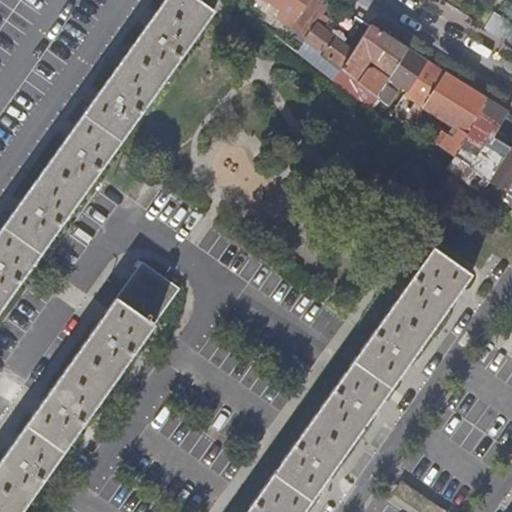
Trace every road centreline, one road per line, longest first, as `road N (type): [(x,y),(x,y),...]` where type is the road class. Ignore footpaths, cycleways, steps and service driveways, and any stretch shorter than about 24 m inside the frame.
road 1 (residential): [(138,221),(211,279),(206,312),(64,511)]
road 2 (residential): [(345,511),(482,320),(505,305)]
road 3 (residential): [(138,221),(107,246),(0,401)]
road 4 (residential): [(511,86),(375,0)]
